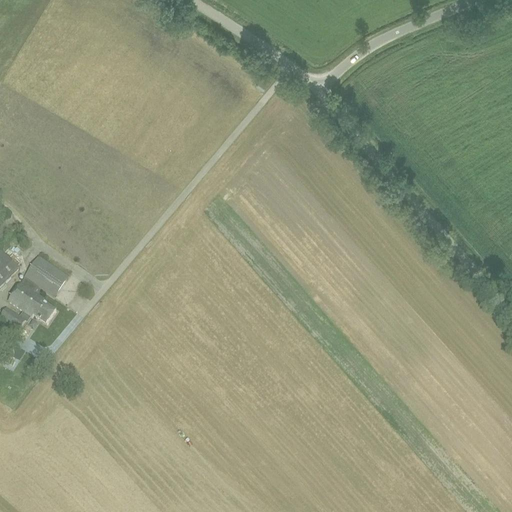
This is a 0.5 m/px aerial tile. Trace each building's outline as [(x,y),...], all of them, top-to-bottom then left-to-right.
[(256,86),(262,90),(266,86),(260,81),(256,86)] [(12,233),(19,226),(3,208),(0,211),(0,239),(10,230),(12,233)] [(0,288),(19,270),(1,252),(0,252),(0,288)] [(25,278),(22,284),(35,294),(39,288),(55,299),(69,278),(39,258),(25,278)] [(73,274),(67,285),(78,290),(84,279),(73,274)] [(56,312),(42,303),(44,301),(35,294),(22,284),(8,302),(24,313),(19,317),(7,309),(0,318),(20,332),(26,324),(28,325),(32,319),(33,317),(46,326),(56,312)] [(68,285),(60,297),(70,304),(78,292),(68,285)] [(0,361),(8,365),(15,346),(4,341),(0,339),(0,361)]
